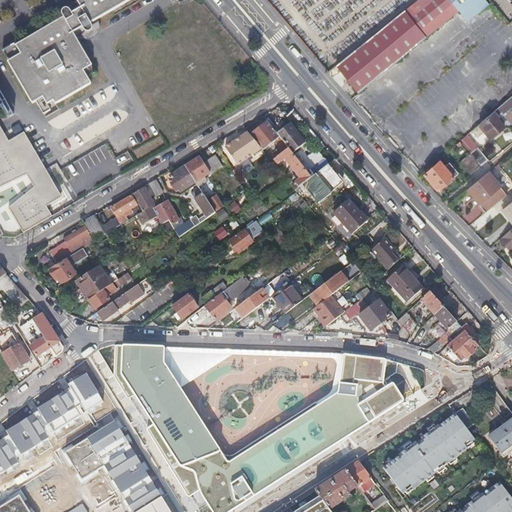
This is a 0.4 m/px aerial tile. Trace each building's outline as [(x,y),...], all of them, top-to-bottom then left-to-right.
[(77,0),(82,8),(78,11),(77,9),(70,13),(72,15),(19,46),(24,55),(10,63),(21,80),(35,105),(46,99),(50,106),(55,102),(57,105),(60,103),(93,84),(85,70),(93,65),(74,32),(79,30),(81,33),(88,28),(86,25),(105,14),(128,0),(77,0)] [(416,0),(336,65),(347,79),(358,92),(459,10),(467,21),(488,4),(484,0),(416,0)] [(4,99),(2,99),(12,117),(16,115),(5,94),(2,96),(4,99)] [(511,104),(511,106),(503,112),(511,122),(511,121),(511,94),(508,98),(511,102),(511,100),(511,104)] [(477,136),(480,133),(484,130),(490,137),(503,125),(497,117),(499,115),(494,110),(471,129),(477,136)] [(306,170),(276,132),(267,120),(264,122),(262,119),(255,125),(257,127),(249,134),(262,149),(274,140),(280,148),(272,155),(274,157),(272,159),(276,164),(283,159),(297,178),(289,184),(294,190),(314,175),(311,172),(309,169),(306,170)] [(309,169),(311,172),(316,167),(316,165),(324,159),(321,154),(306,165),(293,149),(303,142),(288,123),(276,132),(306,170),(309,169)] [(19,124),(13,129),(18,136),(24,131),(19,124)] [(1,126),(0,126),(0,186),(27,173),(36,187),(10,207),(25,232),(54,216),(47,205),(62,196),(25,133),(10,141),(1,126)] [(252,153),(249,150),(247,146),(253,142),(246,132),(224,147),(236,164),(252,153)] [(470,153),(480,165),(487,159),(477,147),(470,153)] [(469,174),(480,165),(470,153),(469,152),(458,161),(469,174)] [(199,156),(184,166),(194,181),(209,171),(210,172),(222,164),(214,153),(203,160),(199,156)] [(316,167),(311,172),(314,175),(328,163),(324,159),(316,165),(316,167)] [(444,165),(439,160),(424,173),(435,188),(437,186),(440,188),(457,173),(448,162),(444,165)] [(194,181),(184,166),(170,175),(180,190),(194,181)] [(487,172),(496,182),(498,180),(489,170),(487,172)] [(478,205),(500,186),(496,182),(487,172),(466,190),(478,205)] [(216,186),(217,185),(218,184),(211,174),(209,175),(216,186)] [(155,196),(158,194),(162,192),(154,180),(148,183),(155,196)] [(506,194),(500,186),(478,205),(485,212),(506,194)] [(142,209),(148,205),(153,202),(144,187),(133,194),(142,209)] [(200,190),(202,193),(205,197),(208,194),(211,192),(210,190),(208,191),(206,187),(200,190)] [(205,197),(202,193),(195,199),(207,217),(214,212),(210,206),(205,197)] [(130,208),(133,206),(135,204),(130,195),(110,207),(116,217),(118,220),(116,221),(114,219),(100,227),(104,234),(130,218),(127,214),(131,211),(130,208)] [(211,205),(210,206),(214,212),(223,206),(215,195),(208,200),(211,205)] [(511,199),(502,208),(503,210),(511,202),(511,199)] [(166,200),(160,204),(168,219),(171,223),(177,220),(166,200)] [(349,201),(333,213),(351,235),(368,220),(361,211),(359,213),(349,201)] [(236,202),(229,207),(235,214),(242,209),(236,202)] [(511,202),(503,210),(511,220),(511,202)] [(168,219),(160,204),(152,209),(162,224),(168,219)] [(499,211),(511,226),(511,220),(503,210),(502,208),(499,211)] [(94,241),(104,234),(100,227),(92,215),(82,221),(94,241)] [(178,237),(189,230),(199,222),(194,215),(174,229),(178,237)] [(243,230),(247,236),(260,227),(256,221),(243,230)] [(63,239),(65,242),(67,246),(62,249),(59,245),(48,251),(55,262),(91,240),(83,227),(63,239)] [(511,227),(499,239),(506,247),(508,244),(511,248),(511,227)] [(237,252),(241,249),(245,246),(243,245),(250,240),(247,236),(243,230),(228,240),(237,252)] [(375,255),(389,243),(384,237),(370,249),(375,255)] [(394,249),(389,243),(375,255),(386,268),(397,259),(391,252),(394,249)] [(54,278),(56,277),(57,276),(62,283),(75,274),(66,259),(49,270),(54,278)] [(89,300),(111,284),(100,267),(98,265),(76,280),(81,287),(89,300)] [(406,301),(413,295),(421,289),(402,265),(387,278),(406,301)] [(102,266),(100,267),(111,284),(112,283),(113,283),(102,266)] [(311,293),(319,303),(330,294),(347,281),(340,271),(311,293)] [(7,275),(0,279),(0,288),(18,309),(29,300),(7,275)] [(271,281),(273,284),(276,288),(283,283),(278,276),(271,281)] [(201,300),(205,305),(221,293),(227,288),(223,282),(202,298),(201,300)] [(272,295),(274,298),(276,300),(280,298),(289,311),(303,300),(289,282),(272,295)] [(112,283),(111,284),(89,300),(95,309),(109,299),(106,294),(115,288),(112,283)] [(120,310),(119,309),(131,300),(132,302),(145,293),(138,284),(96,313),(102,322),(120,310)] [(429,290),(439,302),(444,297),(435,286),(429,290)] [(78,289),(86,301),(89,300),(81,287),(78,289)] [(380,321),(381,321),(390,313),(378,298),(372,303),(369,298),(376,293),(372,288),(361,297),(368,306),(380,321)] [(260,289),(244,300),(229,312),(231,315),(236,311),(242,318),(268,299),(260,289)] [(443,306),(439,302),(429,290),(428,291),(420,298),(434,314),(443,306)] [(198,307),(194,302),(190,296),(194,294),(192,292),(172,307),(176,312),(177,314),(182,320),(198,307)] [(221,293),(205,305),(204,305),(215,319),(231,307),(221,293)] [(330,294),(319,303),(314,307),(328,325),(344,311),(330,294)] [(361,297),(352,305),(359,313),(368,306),(361,297)] [(276,300),(286,313),(289,311),(280,298),(276,300)] [(0,309),(0,317),(5,327),(14,322),(5,306),(0,309)] [(371,329),(380,321),(368,306),(359,313),(359,314),(371,329)] [(457,322),(443,306),(434,314),(449,330),(453,326),(457,322)] [(406,310),(397,318),(397,319),(402,325),(412,317),(406,310)] [(36,339),(37,339),(38,338),(39,341),(30,346),(36,356),(49,347),(55,356),(61,352),(63,347),(41,313),(26,323),(36,339)] [(196,322),(191,316),(187,319),(192,325),(196,322)] [(402,325),(410,335),(416,322),(412,317),(402,325)] [(442,342),(461,326),(457,322),(453,326),(449,330),(439,339),(442,342)] [(393,324),(389,326),(392,337),(397,335),(393,324)] [(450,350),(448,352),(446,353),(454,362),(457,358),(460,361),(478,345),(465,330),(447,346),(450,350)] [(12,370),(21,365),(29,360),(19,343),(2,353),(12,370)] [(164,347),(117,345),(115,347),(113,376),(128,398),(135,394),(154,423),(147,427),(147,430),(188,496),(190,496),(199,490),(212,511),(228,511),(404,400),(394,384),(393,383),(386,386),(384,383),(386,362),(384,358),(346,354),(342,355),(339,390),(337,394),(230,461),(227,460),(165,363),(165,349),(164,347)] [(454,412),(384,466),(405,493),(475,439),(454,412)] [(511,417),(488,435),(503,455),(504,454),(511,463),(511,462),(511,417)] [(345,470),(357,486),(361,492),(375,483),(359,461),(345,470)] [(348,492),(357,486),(345,470),(314,490),(329,509),(350,495),(348,492)] [(511,511),(511,497),(500,482),(460,511),(511,511)] [(374,509),(387,499),(384,496),(371,506),(374,509)]
